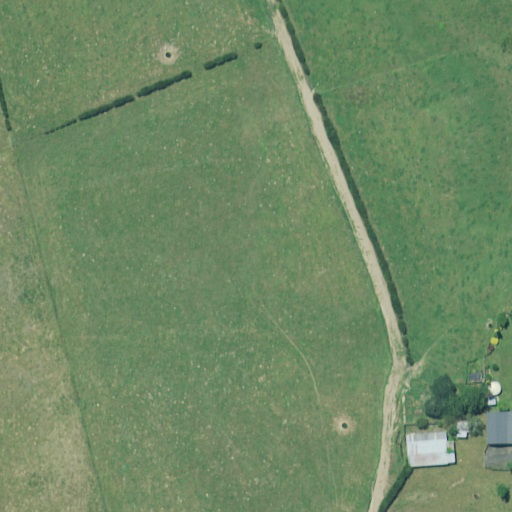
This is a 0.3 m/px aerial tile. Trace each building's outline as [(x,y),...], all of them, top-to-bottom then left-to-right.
[(483,364),(470,364),(469,382),(482,383),(483,364)] [(503,383),(491,384),(491,395),(503,395),(503,383)] [(511,412),(490,413),(489,444),(511,444),(511,412)] [(470,438),(471,427),(460,426),(459,437),(470,438)] [(450,442),(449,432),(409,436),(412,468),(458,464),(456,442),(450,442)]
